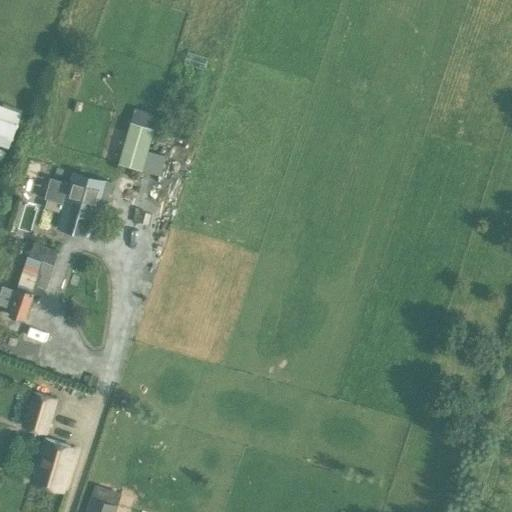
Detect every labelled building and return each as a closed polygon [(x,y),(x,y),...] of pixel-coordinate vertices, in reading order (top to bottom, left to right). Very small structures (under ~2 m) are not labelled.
[(0,101),(0,143),(11,147),(24,109),(0,101)] [(158,123),(160,112),(135,106),(132,117),(158,123)] [(144,169),(156,128),(132,121),(120,162),(144,169)] [(74,169),(71,178),(70,183),(51,177),(48,188),(45,197),(65,203),(60,218),(92,227),(106,178),(74,169)] [(29,253),(28,253),(16,289),(3,285),(0,292),(0,303),(11,307),(8,313),(24,319),(36,283),(46,286),(53,265),(52,264),(57,250),(34,241),(29,253)] [(21,425),(48,433),(58,397),(31,390),(21,425)] [(64,490),(77,447),(43,437),(30,480),(64,490)] [(114,511),(121,493),(96,485),(86,511),(114,511)]
